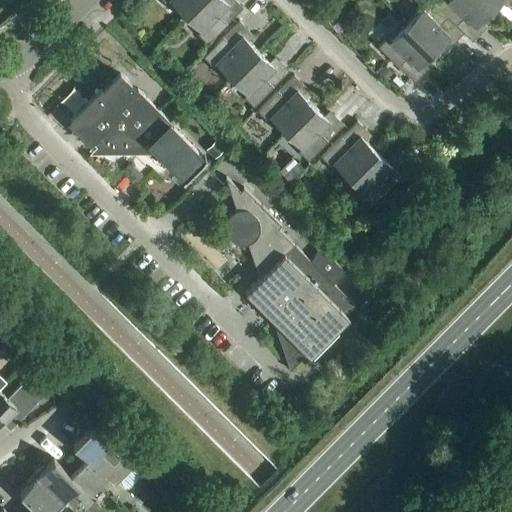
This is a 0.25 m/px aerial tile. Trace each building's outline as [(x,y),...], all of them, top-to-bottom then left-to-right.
[(179,20),(180,21),(200,0),(162,0),(167,4),(170,1),(184,15),(179,20)] [(223,0),(200,0),(180,21),(181,22),(186,17),(201,31),(197,34),(207,44),(227,24),(243,8),(235,0),(231,0),(228,4),(223,0)] [(402,19),(401,20),(433,52),(448,37),(454,42),(463,33),(464,33),(436,5),(431,0),(424,0),(418,6),(421,10),(407,24),(402,19)] [(441,0),(436,5),(464,33),(463,33),(472,42),(481,32),(476,26),(491,11),(479,0),(441,0)] [(511,0),(479,0),(491,11),(501,0),(510,0),(511,1),(511,0)] [(433,52),(401,20),(400,21),(405,26),(391,40),(388,37),(378,47),(397,66),(398,67),(398,66),(414,82),(424,73),(418,67),(433,52)] [(225,83),(226,84),(259,51),(243,36),(249,31),(239,21),(223,37),(203,57),(213,67),(216,63),(230,78),(225,83)] [(259,51),(226,84),(227,85),(232,80),(247,94),(244,97),(253,107),(273,87),(289,70),(279,61),(274,67),(259,51)] [(392,73),(384,67),(378,75),(386,81),(392,73)] [(98,140),(140,140),(145,136),(183,175),(203,156),(137,89),(136,91),(119,74),(103,91),(101,89),(70,121),(89,140),(94,136),(98,140)] [(280,137),(281,138),(313,106),(298,90),(303,85),(294,75),(278,91),(278,92),(258,111),(268,121),(271,118),(285,132),(280,137)] [(313,106),(281,138),(282,139),(287,134),(301,148),(298,151),(308,161),(328,141),(344,125),(334,115),(328,121),(313,106)] [(343,183),(344,184),(376,151),(361,136),(367,130),(357,121),(341,137),(321,157),(331,167),(334,163),(348,178),(343,183)] [(214,159),(224,150),(215,141),(205,150),(214,159)] [(376,151),(344,184),(345,185),(350,180),(364,194),(361,197),(371,207),(391,187),(407,170),(397,161),(392,167),(376,151)] [(290,184),(303,170),(296,163),(283,177),(290,184)] [(278,229),(281,225),(243,188),(240,191),(226,177),(225,178),(236,210),(233,212),(230,214),(228,217),(226,220),(225,224),(225,228),(226,231),(227,235),(229,238),(232,240),(235,242),(238,243),(242,244),(246,243),(248,243),(256,268),(263,275),(245,292),(273,320),(290,371),(306,354),(310,357),(349,318),(345,314),(355,305),(333,284),(345,271),(322,249),(310,261),(278,229)] [(2,332),(0,333),(0,343),(2,346),(9,339),(2,332)] [(0,422),(5,418),(13,426),(44,395),(27,378),(7,398),(0,390),(0,422)] [(144,472),(136,464),(111,439),(108,442),(91,426),(73,445),(87,459),(78,467),(100,488),(108,480),(115,486),(118,483),(124,489),(128,488),(144,472)] [(43,465),(34,474),(65,504),(81,488),(91,497),(100,488),(78,467),(70,475),(53,458),(45,467),(43,465)] [(36,510),(34,511),(57,511),(65,504),(34,474),(26,482),(28,484),(19,493),(36,510)]
